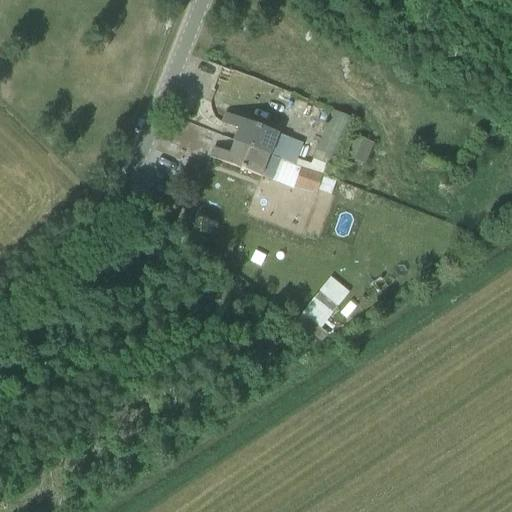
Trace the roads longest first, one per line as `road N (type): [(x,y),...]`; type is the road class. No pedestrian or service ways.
road 1 (track): [(139,511),(511,261)]
road 2 (unclassified): [(0,308),(101,220),(139,161),(202,0)]
